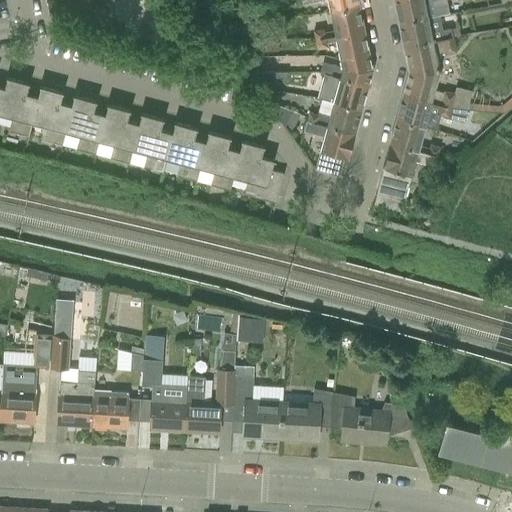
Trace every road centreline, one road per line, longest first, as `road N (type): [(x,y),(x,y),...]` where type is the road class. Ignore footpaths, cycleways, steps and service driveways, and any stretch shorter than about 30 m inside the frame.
road 1 (tertiary): [(442,511),(0,476)]
road 2 (residential): [(349,215),(316,206),(272,132),(36,65)]
road 3 (residential): [(349,215),(388,73),(373,0)]
